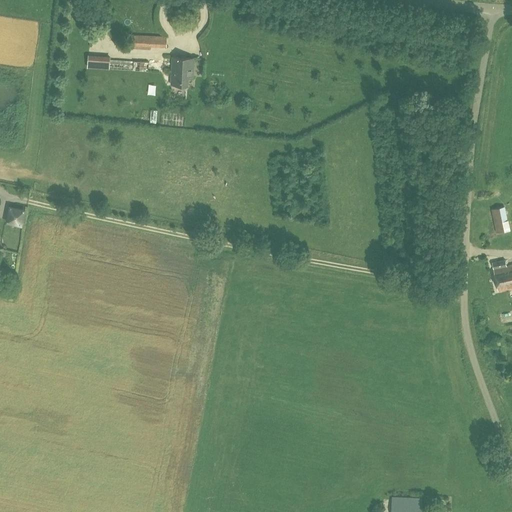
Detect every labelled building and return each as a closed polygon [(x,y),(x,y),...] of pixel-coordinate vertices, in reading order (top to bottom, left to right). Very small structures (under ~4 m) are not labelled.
[(132,45),(167,47),(167,36),(132,35),(132,45)] [(90,57),(90,68),(112,69),(112,57),(90,57)] [(171,84),(188,85),(189,77),(194,77),(195,58),(172,57),(171,84)] [(214,87),(209,94),(215,99),(221,91),(214,87)] [(508,214),(485,219),(488,237),(511,232),(508,214)] [(493,262),(499,291),(511,288),(511,265),(506,266),(505,260),(493,262)] [(391,511),(421,511),(423,498),(392,496),(391,511)]
